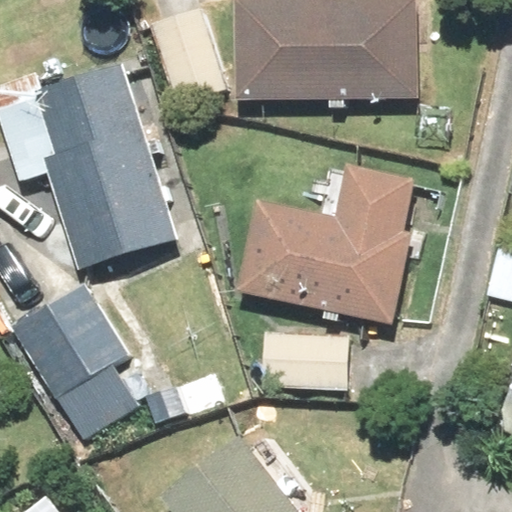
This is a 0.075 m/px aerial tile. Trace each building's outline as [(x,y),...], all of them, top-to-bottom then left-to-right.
[(411,0),(232,0),(230,87),(408,94),(411,0)] [(170,234),(121,59),(25,85),(74,261),(170,234)] [(386,315),(414,172),(342,158),(331,214),(252,199),(235,285),(386,315)] [(511,240),(492,237),(481,299),(511,304),(511,240)] [(84,275),(2,322),(69,439),(136,400),(119,371),(134,362),(84,275)] [(345,330),(257,325),(254,375),(342,380),(345,330)] [(511,378),(494,424),(511,431),(511,378)] [(298,511),(243,434),(160,492),(174,511),(298,511)]
